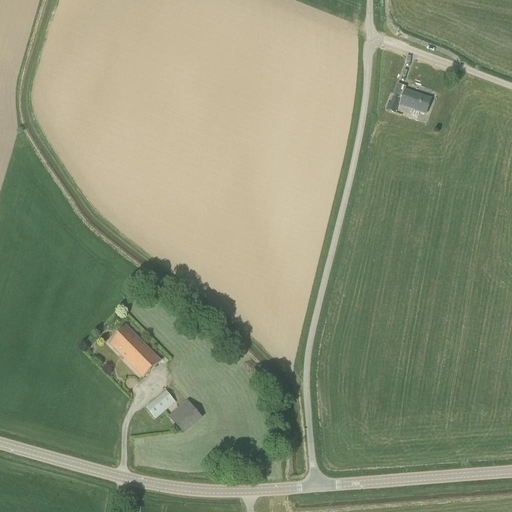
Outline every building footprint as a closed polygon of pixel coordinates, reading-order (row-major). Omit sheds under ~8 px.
[(427,115),(432,100),(404,91),(399,105),(427,115)] [(394,114),(400,98),(393,96),(391,103),(388,102),(385,111),(394,114)] [(143,378),(160,361),(126,326),(109,343),(143,378)] [(154,419),(175,403),(166,392),(146,408),(154,419)] [(182,432),(200,417),(187,401),(169,417),(182,432)]
